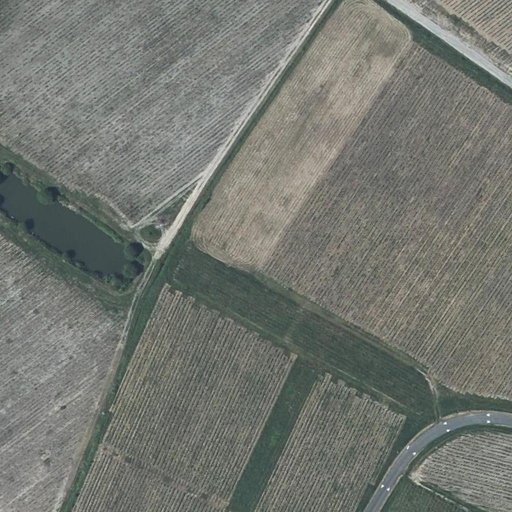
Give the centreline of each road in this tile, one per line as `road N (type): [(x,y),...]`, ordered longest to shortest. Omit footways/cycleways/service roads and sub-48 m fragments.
road 1 (track): [(53,511),(138,306),(195,196),(330,0)]
road 2 (unclassified): [(370,511),(396,468),(434,429),(472,416),(511,420)]
road 3 (track): [(511,81),(395,0)]
